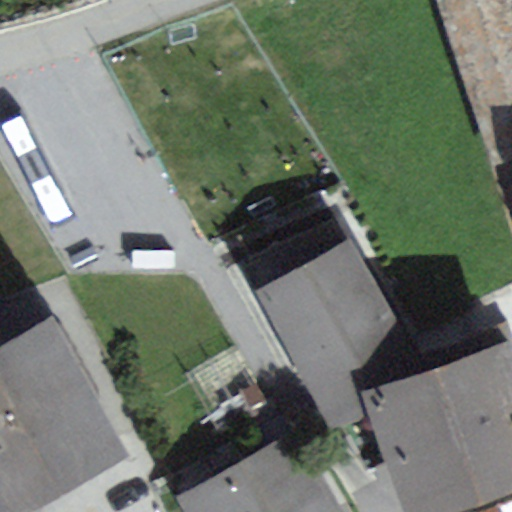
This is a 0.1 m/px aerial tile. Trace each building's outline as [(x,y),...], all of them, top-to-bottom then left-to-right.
[(511,0),(436,0),(486,156),(508,148),(511,158),(511,0)] [(341,240),(250,286),(323,434),(368,411),(358,378),(412,363),(341,240)] [(33,310),(0,327),(0,507),(109,450),(33,310)] [(412,363),(358,378),(368,411),(395,501),(409,497),(511,466),(511,400),(494,339),(412,363)] [(333,511),(290,430),(168,493),(178,511),(333,511)]
